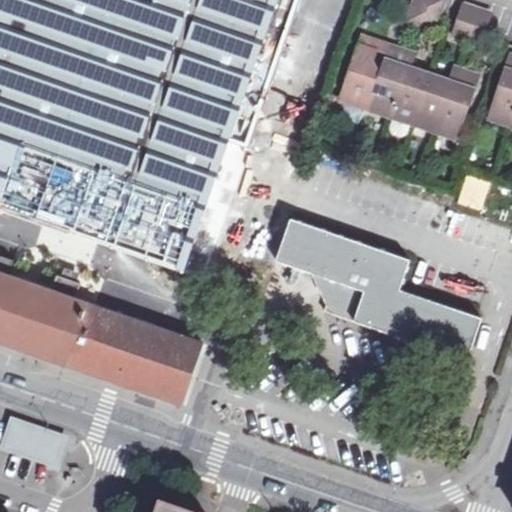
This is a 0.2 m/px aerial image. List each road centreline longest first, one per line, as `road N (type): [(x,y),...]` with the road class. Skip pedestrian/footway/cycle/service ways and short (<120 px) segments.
road 1 (tertiary): [(120,425),(373,511)]
road 2 (residential): [(511,441),(468,484),(373,511)]
road 3 (tertiary): [(0,383),(120,425)]
